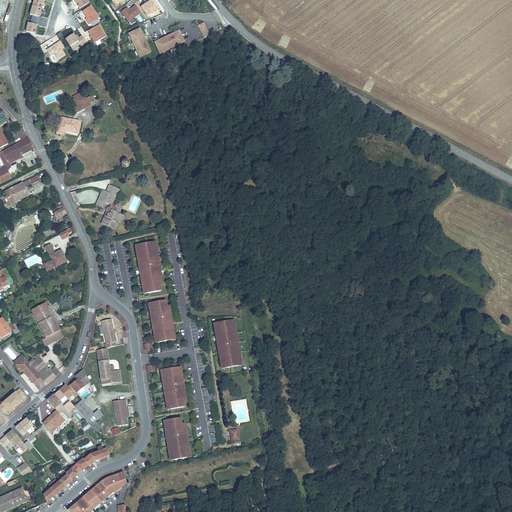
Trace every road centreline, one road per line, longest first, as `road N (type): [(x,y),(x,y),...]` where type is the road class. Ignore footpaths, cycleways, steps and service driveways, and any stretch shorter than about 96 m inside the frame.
road 1 (residential): [(226,16),(288,62),(511,180)]
road 2 (tertiary): [(99,291),(131,321),(146,429),(134,454),(103,468),(51,511)]
road 3 (tertiary): [(35,134),(89,246),(99,291)]
road 4 (residential): [(99,291),(75,359),(36,399)]
